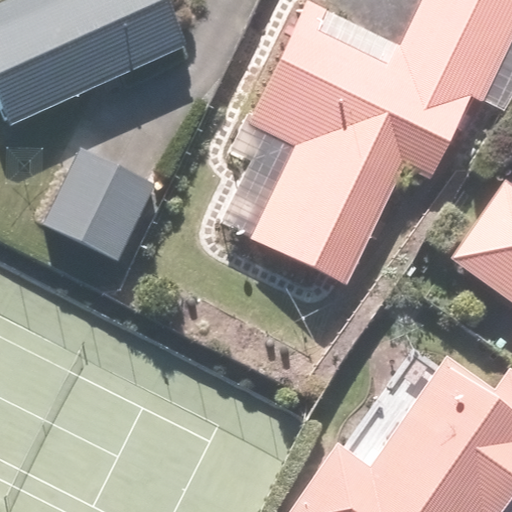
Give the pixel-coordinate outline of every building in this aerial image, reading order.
[(151,0),(27,0),(0,12),(0,118),(5,131),(176,55),(151,0)] [(511,0),(427,0),(406,50),(304,3),(254,119),(281,131),(242,219),(263,228),(256,243),(353,284),(385,209),(433,230),(511,46),(511,0)] [(163,188),(82,147),(43,224),(124,265),(163,188)] [(511,183),(511,182),(456,255),(511,297),(511,183)] [(511,511),(511,377),(501,394),(445,361),(376,465),(338,440),(289,511),(511,511)]
